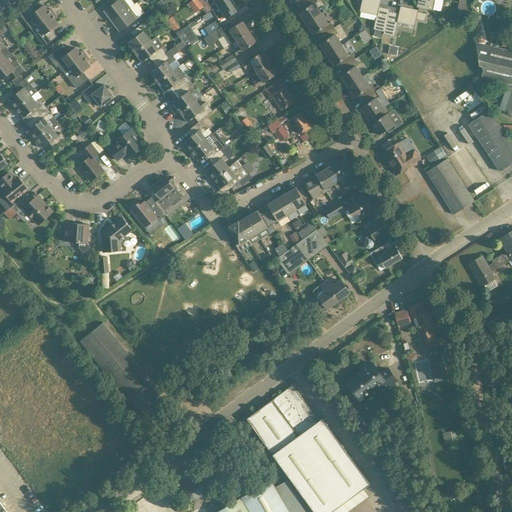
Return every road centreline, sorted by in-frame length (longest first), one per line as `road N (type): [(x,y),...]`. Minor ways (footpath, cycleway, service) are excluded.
road 1 (unclassified): [(96,511),(426,263)]
road 2 (residential): [(352,137),(217,210),(166,156)]
road 3 (residential): [(166,156),(101,204),(64,203),(0,121)]
road 4 (residential): [(166,156),(162,133),(63,0)]
road 5 (residential): [(352,137),(261,0)]
road 6 (track): [(511,501),(472,342)]
road 7 (residential): [(426,263),(352,137)]
